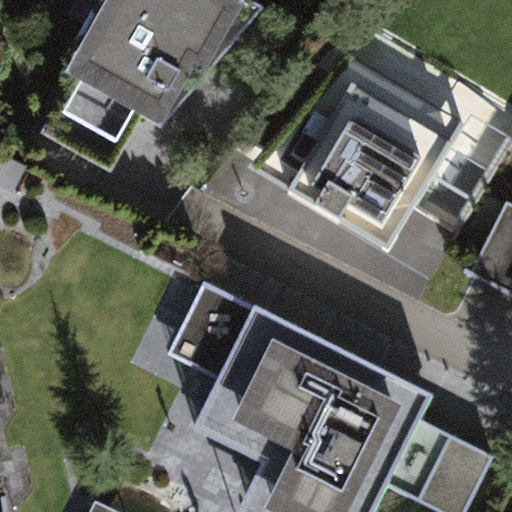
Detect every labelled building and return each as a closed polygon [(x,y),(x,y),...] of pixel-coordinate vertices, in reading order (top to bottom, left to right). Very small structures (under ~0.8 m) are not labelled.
[(158,129),(266,11),(245,0),(107,0),(67,75),(77,85),(63,113),(115,144),(135,114),(158,129)] [(253,173),(434,273),(511,144),(511,104),(378,26),(253,173)] [(511,206),(506,204),(470,278),(511,298),(511,206)] [(422,422),(434,399),(204,284),(167,357),(217,382),(191,433),(261,468),(238,511),(376,511),(388,488),(436,511),(468,511),(496,459),(422,422)] [(115,511),(95,502),(90,511),(115,511)]
